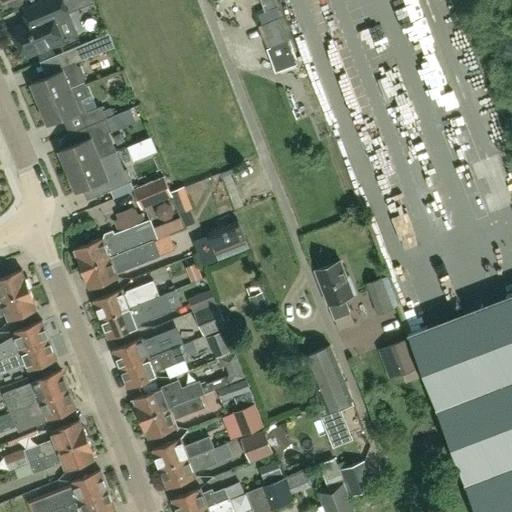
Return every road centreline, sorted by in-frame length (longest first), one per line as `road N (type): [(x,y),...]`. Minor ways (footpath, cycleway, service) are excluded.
road 1 (residential): [(149,511),(36,221)]
road 2 (residential): [(36,221),(33,179),(0,98)]
